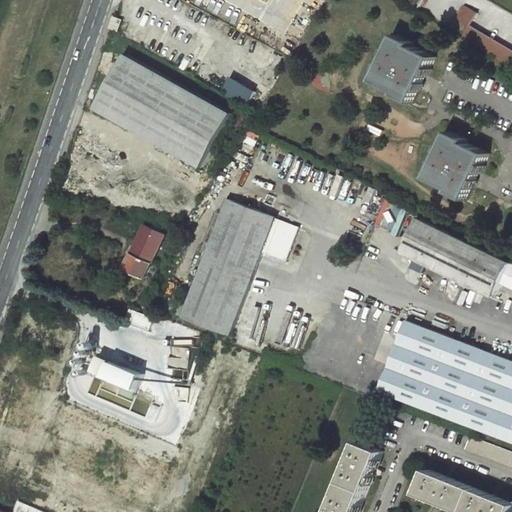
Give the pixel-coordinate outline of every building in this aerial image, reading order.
[(471,26),(464,37),(511,65),(511,49),(471,25),(478,13),(467,6),(459,19),(471,26)] [(115,17),(112,27),(119,30),(123,20),(115,17)] [(416,43),(399,34),(376,81),(399,93),(397,95),(415,103),(437,57),(415,46),(416,43)] [(234,112),(129,54),(98,108),(204,167),(234,112)] [(225,93),(249,106),(254,96),(231,83),(225,93)] [(470,140),(452,131),(430,179),(452,190),(451,193),(468,201),(491,153),(468,143),(470,140)] [(277,218),(230,199),(190,306),(182,303),(178,314),(232,335),(264,252),(287,261),(300,228),(277,219),(277,218)] [(511,264),(511,262),(422,219),(405,253),(496,297),(503,284),(511,264)] [(168,234),(147,225),(143,233),(139,240),(126,269),(146,279),(168,234)] [(143,233),(130,227),(127,234),(139,240),(143,233)] [(511,273),(511,264),(503,284),(506,286),(511,273)] [(124,277),(118,274),(115,280),(121,282),(124,277)] [(135,310),(131,323),(151,329),(155,316),(135,310)] [(511,360),(410,321),(383,392),(511,441),(511,360)] [(171,367),(190,367),(190,348),(171,347),(171,367)] [(132,409),(147,370),(103,353),(96,371),(98,372),(90,392),(132,409)] [(43,372),(19,363),(13,378),(11,385),(0,415),(0,417),(24,426),(43,372)] [(153,511),(180,448),(67,398),(30,484),(5,475),(0,490),(0,509),(7,511),(153,511)] [(511,451),(472,436),(467,449),(511,466),(511,451)] [(359,511),(385,452),(361,442),(331,511),(359,511)] [(511,511),(511,502),(430,469),(420,494),(465,511),(511,511)]
